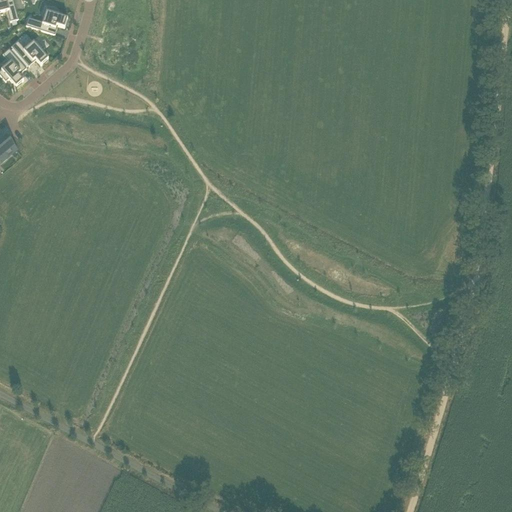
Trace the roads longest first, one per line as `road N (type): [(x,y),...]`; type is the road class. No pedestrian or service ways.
road 1 (track): [(511,2),(478,261),(407,511)]
road 2 (unclassified): [(220,511),(0,394)]
road 3 (residential): [(92,0),(71,64),(12,115),(0,105)]
